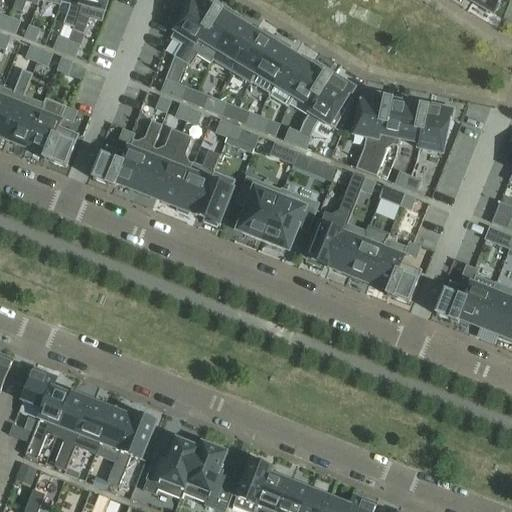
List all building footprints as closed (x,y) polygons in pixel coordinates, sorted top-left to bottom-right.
[(62,0),(61,4),(71,7),(69,14),(64,26),(75,30),(74,33),(75,33),(81,19),(81,17),(83,10),(84,6),(85,0),(62,0)] [(81,19),(75,33),(85,37),(91,20),(103,23),(107,9),(109,0),(85,0),(84,6),(83,10),(81,17),(81,19)] [(207,0),(196,0),(172,41),(182,47),(175,59),(184,65),(217,11),(216,9),(214,9),(211,6),(213,3),(207,0)] [(476,0),(477,0),(482,3),(481,4),(480,6),(485,10),(492,14),(493,12),(500,0),(476,0)] [(108,20),(126,26),(131,11),(114,5),(108,20)] [(217,11),(184,65),(191,69),(198,57),(211,65),(213,62),(239,19),(226,11),(224,15),(219,12),(217,11)] [(0,17),(0,29),(6,32),(10,21),(0,17)] [(239,19),(213,62),(231,73),(255,34),(254,33),(238,23),(240,19),(239,19)] [(10,21),(6,32),(16,36),(20,26),(10,21)] [(30,29),(26,40),(36,44),(40,33),(30,29)] [(255,34),(231,73),(247,82),(251,85),(277,42),(269,37),(264,34),(262,38),(257,35),(255,34)] [(0,36),(0,49),(6,52),(11,41),(0,36)] [(60,41),(56,52),(66,56),(70,45),(60,41)] [(277,42),(251,85),(271,97),(275,90),(276,88),(277,86),(279,83),(293,59),(294,57),(293,56),(290,55),(288,53),(290,50),(286,48),(283,46),(277,42)] [(70,45),(66,56),(76,60),(80,48),(70,45)] [(33,49),(28,61),(38,65),(43,53),(33,49)] [(43,53),(38,65),(39,65),(48,69),(53,57),(43,53)] [(271,97),(269,98),(288,109),(290,106),(315,65),(314,65),(312,68),(299,60),(296,58),(294,57),(293,59),(279,83),(277,86),(276,88),(275,90),(271,97)] [(63,61),(59,73),(69,77),(73,65),(63,61)] [(315,65),(290,106),(309,118),(332,80),(326,76),(328,73),(315,65)] [(4,91),(0,99),(0,145),(0,144),(2,140),(2,139),(6,141),(8,141),(25,99),(28,90),(34,77),(23,73),(15,95),(12,94),(9,93),(4,91)] [(304,127),(301,136),(311,140),(315,129),(320,122),(329,127),(333,129),(336,131),(347,113),(342,110),(355,89),(341,81),(339,84),(332,80),(309,118),(304,127)] [(167,83),(163,94),(173,98),(178,87),(167,83)] [(178,87),(173,98),(194,107),(199,95),(178,87)] [(364,93),(355,138),(367,140),(365,149),(357,171),(367,175),(376,154),(387,102),(385,101),(381,101),(379,100),(380,96),(364,93)] [(199,95),(194,107),(214,114),(218,103),(199,95)] [(25,99),(8,141),(10,142),(11,143),(13,144),(12,146),(13,146),(16,147),(27,151),(27,149),(28,149),(47,102),(46,101),(44,107),(25,99)] [(162,100),(157,112),(167,116),(171,107),(172,104),(162,100)] [(47,102),(28,149),(30,150),(33,151),(32,154),(36,155),(43,158),(44,158),(46,159),(45,162),(46,162),(61,124),(62,122),(63,120),(67,110),(67,109),(62,107),(60,107),(47,102)] [(376,154),(367,175),(377,179),(386,157),(387,152),(393,148),(399,149),(408,106),(406,106),(388,102),(387,102),(376,154)] [(218,103),(214,114),(235,123),(239,111),(218,103)] [(408,106),(399,149),(401,142),(421,146),(419,151),(420,151),(429,111),(427,110),(410,107),(408,106)] [(182,108),(177,120),(188,124),(192,112),(191,112),(182,108)] [(429,111),(420,151),(443,156),(453,112),(437,108),(436,112),(431,111),(429,111)] [(67,110),(63,120),(74,124),(78,114),(67,110)] [(239,111),(235,123),(256,131),(260,120),(239,111)] [(192,112),(188,124),(198,128),(202,117),(202,116),(197,114),(192,112)] [(260,120),(256,131),(257,131),(276,139),(281,128),(260,120)] [(61,124),(46,162),(50,164),(52,164),(51,165),(53,166),(68,172),(71,164),(70,163),(72,158),(73,156),(73,154),(75,149),(75,148),(76,148),(76,147),(80,137),(76,135),(69,133),(60,129),(61,126),(62,124),(61,124)] [(130,152),(115,190),(116,190),(117,187),(131,193),(132,191),(135,192),(136,193),(137,193),(154,150),(163,128),(152,124),(148,135),(146,141),(138,144),(134,142),(132,147),(131,150),(130,152)] [(222,124),(217,136),(228,140),(232,128),(222,124)] [(232,128),(228,140),(238,144),(243,132),(232,128)] [(290,131),(285,143),(296,147),(301,136),(290,131)] [(124,132),(120,143),(132,147),(134,142),(136,137),(124,132)] [(137,195),(139,196),(149,200),(150,198),(155,200),(157,201),(183,136),(172,132),(171,135),(166,148),(158,152),(154,150),(137,193),(138,193),(137,195)] [(183,136),(157,201),(158,201),(159,202),(162,203),(162,205),(163,205),(166,206),(168,207),(171,209),(173,209),(174,210),(175,209),(175,208),(177,209),(194,166),(190,164),(187,156),(193,140),(183,136)] [(301,136),(296,147),(307,151),(311,140),(301,136)] [(96,175),(93,182),(109,188),(110,187),(115,190),(130,152),(129,151),(129,153),(128,156),(121,153),(116,151),(108,148),(103,158),(103,159),(97,174),(96,174),(96,175)] [(288,150),(283,163),(294,167),(299,155),(288,150)] [(194,166),(177,209),(179,210),(178,211),(177,213),(179,214),(189,218),(190,214),(197,217),(214,174),(194,166)] [(326,167),(321,180),(331,184),(337,171),(326,167)] [(214,174),(197,217),(202,219),(203,219),(202,220),(202,221),(201,223),(200,224),(208,227),(218,231),(220,228),(222,223),(223,220),(223,219),(221,219),(222,217),(236,183),(217,175),(214,174)] [(401,175),(396,187),(407,191),(411,180),(401,175)] [(354,179),(351,188),(361,193),(366,181),(357,177),(355,177),(354,179)] [(411,180),(407,191),(417,195),(417,194),(422,184),(411,180)] [(245,189),(238,206),(247,210),(244,217),(246,218),(240,232),(243,233),(243,235),(261,242),(262,242),(264,243),(265,240),(283,195),(268,189),(248,181),(245,189)] [(366,181),(361,193),(362,193),(371,197),(376,185),(366,181)] [(309,250),(304,265),(323,273),(325,267),(329,269),(330,269),(348,227),(361,193),(351,188),(350,190),(341,213),(340,214),(338,215),(332,218),(328,216),(326,216),(325,218),(323,224),(322,227),(319,226),(310,251),(309,250)] [(265,240),(264,243),(285,252),(286,250),(289,252),(295,237),(296,237),(298,232),(299,230),(308,234),(319,207),(284,193),(283,195),(265,240)] [(395,193),(391,204),(401,208),(406,197),(395,193)] [(406,197),(401,208),(411,212),(416,201),(406,197)] [(348,227),(330,269),(332,270),(336,272),(335,273),(348,279),(350,279),(351,275),(370,229),(369,229),(367,235),(348,227)] [(350,279),(364,285),(365,283),(369,285),(370,285),(389,237),(388,237),(370,229),(351,275),(350,279)] [(511,239),(505,236),(500,247),(510,251),(511,247),(511,239)] [(389,237),(370,285),(372,286),(376,287),(375,289),(389,295),(388,297),(389,298),(404,260),(406,256),(407,251),(388,243),(390,239),(390,237),(389,237)] [(407,251),(406,256),(417,260),(421,250),(410,245),(407,251)] [(404,260),(389,298),(394,300),(394,301),(410,308),(414,300),(412,299),(419,283),(423,273),(408,267),(403,265),(405,260),(404,260)] [(467,268),(463,278),(474,283),(475,283),(477,278),(479,272),(467,268)] [(471,292),(458,325),(459,326),(460,323),(474,328),(474,326),(480,329),(497,286),(477,278),(475,283),(471,292)] [(439,310),(436,318),(452,324),(452,323),(458,325),(471,292),(475,283),(474,283),(473,286),(472,286),(470,291),(450,284),(440,310),(439,310)] [(511,292),(497,286),(480,329),(485,331),(483,336),(499,343),(511,308),(511,292)] [(511,308),(499,343),(511,347),(511,308)] [(0,504),(7,507),(16,482),(22,467),(26,458),(31,446),(40,422),(45,412),(54,390),(57,380),(35,371),(24,367),(13,363),(0,357),(0,504)] [(31,446),(26,458),(37,462),(47,438),(49,436),(56,439),(73,398),(54,390),(45,412),(40,422),(31,446)] [(65,445),(56,469),(67,473),(68,470),(77,449),(94,404),(73,396),(73,398),(56,439),(65,442),(65,445)] [(94,404),(77,449),(97,457),(114,412),(94,404)] [(114,412),(97,457),(116,465),(134,420),(127,417),(128,414),(116,409),(114,412)] [(108,484),(108,485),(120,490),(132,458),(142,462),(157,425),(155,424),(154,421),(146,418),(144,420),(135,416),(134,420),(116,465),(108,484)] [(157,459),(144,492),(157,497),(159,492),(182,501),(184,496),(201,451),(177,441),(168,464),(157,459)] [(201,451),(184,496),(207,505),(205,508),(214,511),(227,511),(238,485),(219,477),(228,455),(223,453),(222,453),(223,451),(209,445),(209,447),(203,445),(201,451)] [(252,462),(233,509),(240,511),(256,511),(258,508),(272,477),(274,471),(265,468),(264,465),(257,462),(254,463),(252,462)] [(22,467),(16,482),(32,489),(38,473),(22,467)] [(67,473),(66,477),(78,482),(80,475),(68,470),(67,473)] [(258,508),(256,511),(279,511),(291,484),(272,477),(258,508)] [(97,479),(93,488),(105,493),(108,485),(108,484),(97,479)] [(279,511),(303,511),(311,492),(291,484),(279,511)] [(40,511),(46,497),(34,492),(26,511),(40,511)] [(311,492),(303,511),(326,511),(331,500),(311,492)] [(390,511),(387,511),(377,507),(355,498),(351,508),(349,511),(390,511)] [(326,511),(349,511),(351,508),(331,500),(326,511)]
